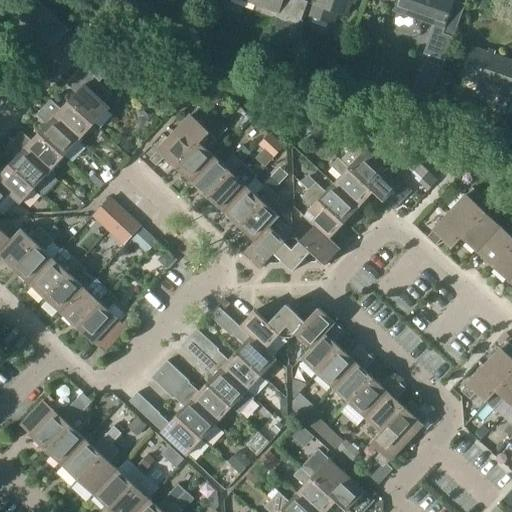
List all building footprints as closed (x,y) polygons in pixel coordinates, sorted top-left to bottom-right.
[(35,0),(31,0),(17,16),(26,24),(42,6),(35,0)] [(244,0),(280,13),(273,34),(285,38),(290,23),(290,22),(297,0),(244,0)] [(298,0),(297,0),(290,22),(290,23),(285,38),(283,43),(301,45),(304,22),(302,21),(309,4),(298,0)] [(320,0),(319,4),(314,3),(310,17),(335,25),(339,13),(347,16),(352,0),(320,0)] [(399,0),(396,11),(436,25),(426,55),(446,62),(454,38),(466,5),(455,1),(455,0),(399,0)] [(35,32),(51,14),(42,6),(26,24),(35,32)] [(44,40),(60,22),(51,14),(35,32),(44,40)] [(69,30),(60,22),(44,40),(53,48),(69,30)] [(477,91),(508,101),(505,113),(511,115),(511,61),(474,48),(464,78),(480,83),(477,91)] [(66,83),(77,94),(70,101),(96,125),(111,108),(106,103),(113,95),(100,83),(102,81),(84,64),(66,83)] [(62,110),(52,100),(45,107),(81,140),(96,125),(70,101),(62,110)] [(37,116),(48,126),(41,132),(67,156),(81,140),(45,107),(37,116)] [(207,114),(200,107),(175,134),(194,151),(211,133),(199,123),(207,114)] [(33,142),(22,132),(16,139),(52,172),(67,156),(41,132),(33,142)] [(211,133),(194,151),(178,169),(194,184),(217,158),(209,151),(219,141),(211,133)] [(151,160),(158,166),(166,158),(178,169),(194,151),(175,134),(151,160)] [(385,166),(367,149),(373,143),(364,135),(341,160),(349,168),(367,185),(385,166)] [(8,147),(19,157),(11,165),(37,189),(52,172),(16,139),(8,147)] [(225,166),(217,158),(194,184),(210,198),(243,162),(235,155),(225,166)] [(332,166),(342,176),(335,184),(360,207),(374,192),(367,185),(349,168),(341,160),(339,158),(332,166)] [(449,159),(442,167),(450,174),(457,166),(449,159)] [(251,170),(243,162),(210,198),(226,213),(249,188),(248,187),(258,177),(251,170)] [(0,182),(13,194),(12,195),(22,204),(37,189),(11,165),(4,174),(0,170),(0,182)] [(385,166),(367,185),(374,192),(385,201),(386,200),(395,208),(411,190),(385,166)] [(241,227),(274,191),(282,183),(274,176),(257,195),(253,191),(249,188),(226,213),(241,227)] [(0,182),(0,208),(12,195),(13,194),(0,182)] [(328,192),(317,182),(310,190),(345,223),(360,207),(335,184),(328,192)] [(482,197),(473,188),(450,213),(470,231),(486,213),(476,203),(482,197)] [(305,216),(315,226),(316,225),(330,239),(331,239),(345,223),(310,190),(303,198),(313,207),(305,216)] [(282,199),(274,191),(241,227),(256,241),(270,227),(280,216),(272,209),(282,199)] [(505,210),(496,202),(486,213),(470,231),(462,239),(469,244),(478,253),(502,228),(494,221),(505,210)] [(452,250),(462,239),(470,231),(450,213),(427,238),(437,246),(443,240),(452,250)] [(131,239),(142,228),(129,215),(115,231),(128,243),(131,239)] [(0,253),(14,239),(0,225),(0,253)] [(14,239),(0,253),(0,255),(16,269),(49,233),(48,232),(41,225),(31,236),(23,229),(22,230),(14,239)] [(300,242),(312,252),(312,253),(326,266),(342,248),(331,239),(330,239),(316,225),(315,226),(301,241),(300,242)] [(48,232),(49,233),(16,269),(32,284),(56,258),(48,250),(57,240),(56,239),(63,233),(55,226),(48,232)] [(270,227),(256,241),(246,252),(263,267),(276,253),(275,253),(286,242),(286,241),(270,227)] [(142,228),(131,239),(147,254),(158,242),(142,228)] [(511,232),(509,235),(502,228),(478,253),(494,267),(511,247),(511,232)] [(275,253),(276,253),(295,271),(312,253),(312,252),(300,242),(301,241),(299,238),(289,238),(286,241),(286,242),(275,253)] [(48,299),(81,262),(65,247),(56,258),(32,284),(48,299)] [(511,247),(494,267),(509,282),(511,279),(511,247)] [(89,270),(81,262),(48,299),(64,313),(96,278),(95,278),(93,279),(86,273),(89,270)] [(80,328),(112,293),(104,286),(96,278),(64,313),(80,328)] [(129,329),(121,322),(127,315),(115,304),(119,300),(112,293),(80,328),(96,343),(107,352),(129,329)] [(267,351),(240,327),(218,306),(210,316),(233,337),(235,334),(245,344),(237,352),(263,375),(277,360),(267,351)] [(270,325),(281,336),(284,339),(294,339),(297,335),(296,335),(307,324),(306,323),(288,306),(271,324),(270,325)] [(296,335),(297,335),(311,348),(312,349),(336,323),(320,309),(306,323),(307,324),(296,335)] [(240,327),(267,351),(281,336),(270,325),(271,324),(256,310),(240,327)] [(312,349),(311,348),(301,359),(317,374),(342,348),(334,341),(344,330),(336,323),(312,349)] [(221,349),(198,329),(190,338),(249,391),(263,375),(237,352),(230,360),(220,351),(221,349)] [(208,384),(234,407),(233,408),(240,415),(255,399),(248,392),(249,391),(190,338),(182,346),(205,367),(205,366),(215,375),(208,384)] [(511,354),(511,344),(508,341),(485,366),(504,384),(511,375),(511,357),(511,356),(511,354)] [(350,356),(342,348),(317,374),(333,389),(367,353),(359,345),(350,356)] [(375,360),(367,353),(333,389),(349,403),(373,377),(365,370),(375,360)] [(191,381),(169,360),(160,369),(219,423),(233,408),(234,407),(208,384),(201,391),(190,382),(191,381)] [(463,391),(471,399),(477,393),(487,402),(504,384),(485,366),(463,391)] [(176,398),(186,408),(179,416),(204,439),(219,423),(160,369),(153,378),(175,399),(176,398)] [(381,385),(373,377),(349,403),(365,418),(398,381),(391,374),(381,385)] [(511,375),(504,384),(487,402),(495,409),(505,398),(511,404),(511,375)] [(293,399),(295,398),(308,385),(293,379),(293,399)] [(398,381),(365,418),(380,431),(380,432),(388,424),(404,406),(396,399),(406,388),(398,381)] [(140,392),(132,401),(153,422),(190,455),(204,439),(179,416),(172,423),(162,414),(162,413),(140,392)] [(23,426),(33,435),(32,436),(49,451),(82,415),(81,414),(92,402),(83,393),(63,415),(46,400),(23,426)] [(301,393),(293,402),(293,410),(296,413),(309,400),(301,393)] [(431,417),(412,400),(405,407),(404,406),(388,424),(408,442),(431,417)] [(82,415),(49,451),(64,465),(88,439),(80,432),(89,422),(92,402),(81,414),(82,415)] [(320,436),(328,427),(322,421),(314,430),(320,436)] [(96,446),(88,439),(64,465),(80,480),(113,444),(114,444),(126,431),(117,423),(106,437),(105,436),(96,446)] [(370,442),(382,452),(376,458),(384,465),(385,467),(388,464),(408,442),(388,424),(380,432),(380,431),(370,442)] [(246,445),(257,456),(269,443),(258,433),(246,445)] [(338,436),(330,445),(336,450),(337,449),(344,441),(338,436)] [(114,444),(113,444),(80,480),(96,494),(119,469),(111,461),(121,451),(114,444)] [(170,446),(162,455),(177,468),(185,460),(170,446)] [(324,453),(319,449),(302,468),(331,494),(348,476),(324,453)] [(252,463),(239,451),(228,463),(240,475),(252,463)] [(261,461),(273,472),(281,463),(270,452),(261,461)] [(384,465),(371,479),(378,486),(383,481),(394,469),(388,464),(385,467),(384,465)] [(127,476),(119,469),(96,494),(112,509),(145,473),(137,466),(127,476)] [(294,476),(305,485),(297,494),(317,511),(326,511),(336,501),(330,495),(331,494),(302,468),(294,476)] [(254,469),(247,477),(256,486),(264,478),(254,469)] [(145,473),(112,509),(115,511),(138,511),(151,498),(161,488),(153,480),(145,473)] [(330,495),(336,501),(348,511),(364,511),(375,500),(348,476),(331,494),(330,495)] [(151,498),(138,511),(168,511),(176,503),(181,498),(187,492),(179,484),(173,491),(159,506),(151,498)] [(217,490),(206,503),(215,511),(219,508),(217,490)] [(185,509),(195,499),(187,492),(184,495),(181,498),(176,503),(183,511),(185,509)] [(290,502),(279,492),(272,500),(285,511),(317,511),(297,494),(290,502)] [(265,507),(270,511),(285,511),(272,500),(265,507)] [(176,503),(168,511),(182,511),(183,511),(176,503)]
